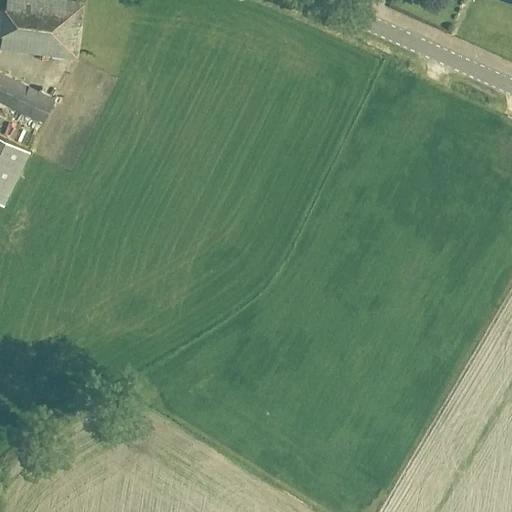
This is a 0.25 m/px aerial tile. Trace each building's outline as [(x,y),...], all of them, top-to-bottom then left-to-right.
[(0,51),(75,61),(82,5),(41,0),(5,0),(4,12),(0,11),(0,35),(1,35),(0,40),(0,51)] [(441,73),(429,80),(444,107),(456,101),(441,73)] [(0,105),(42,127),(55,101),(0,74),(0,105)] [(459,104),(450,112),(471,139),(481,131),(459,104)] [(421,134),(408,158),(434,172),(434,173),(450,182),(453,177),(466,184),(477,165),(421,134)] [(0,204),(10,208),(32,149),(0,137),(0,204)] [(243,338),(186,368),(192,379),(249,349),(243,338)] [(194,383),(203,396),(257,359),(248,346),(194,383)] [(292,392),(287,398),(303,410),(308,403),(292,392)] [(248,473),(279,431),(229,395),(198,437),(248,473)] [(340,478),(336,486),(359,498),(363,491),(340,478)]
